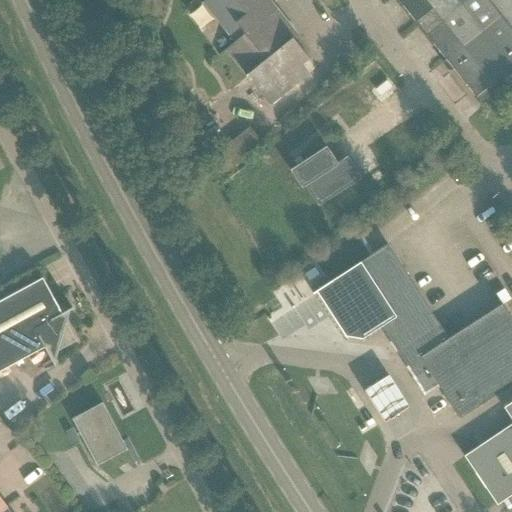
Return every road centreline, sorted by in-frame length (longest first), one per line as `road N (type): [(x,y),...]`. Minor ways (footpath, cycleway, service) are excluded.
road 1 (primary): [(314,511),(134,218),(26,0)]
road 2 (unclassified): [(0,125),(211,511)]
road 3 (residential): [(495,174),(363,0)]
